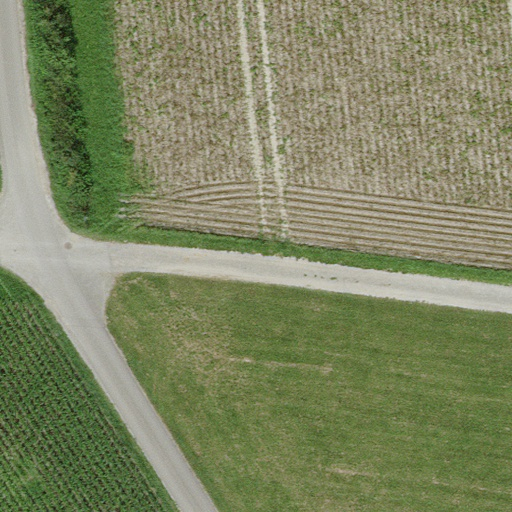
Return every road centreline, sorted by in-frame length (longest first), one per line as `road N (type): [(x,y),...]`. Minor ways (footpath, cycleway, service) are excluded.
road 1 (unclassified): [(16,0),(43,250),(207,511)]
road 2 (track): [(511,307),(0,248)]
